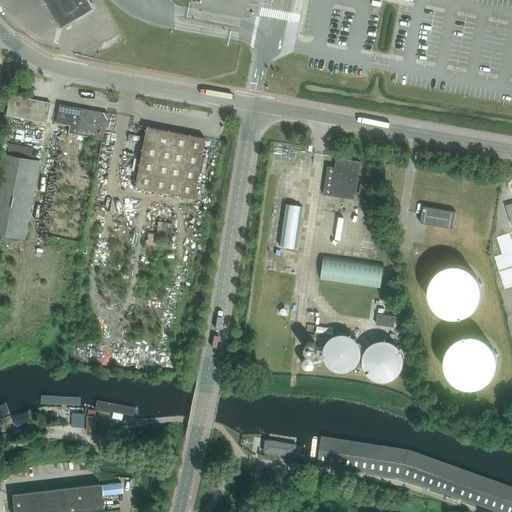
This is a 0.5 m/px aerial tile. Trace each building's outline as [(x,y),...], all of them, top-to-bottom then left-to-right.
[(45,0),(61,26),(91,7),(86,0),(45,0)] [(102,48),(125,39),(122,32),(99,42),(102,48)] [(50,103),(26,98),(10,95),(10,97),(9,97),(9,99),(6,115),(46,123),(50,103)] [(86,135),(102,139),(107,113),(59,104),(56,122),(69,125),(68,133),(86,136),(86,135)] [(205,138),(146,126),(134,186),(193,197),(205,138)] [(0,152),(0,234),(24,239),(39,160),(32,159),(34,148),(8,143),(6,154),(0,152)] [(355,199),(360,160),(336,157),(335,166),(328,165),(323,194),(355,199)] [(285,204),(279,245),(296,247),(302,206),(285,204)] [(423,206),(421,214),(420,222),(453,228),(456,211),(423,206)] [(398,248),(396,238),(388,240),(390,249),(398,248)] [(434,251),(435,313),(465,313),(465,301),(481,301),(480,250),(434,251)] [(385,264),(324,255),(320,279),(381,288),(385,264)] [(395,316),(378,314),(377,324),(394,326),(395,316)] [(491,324),(474,319),(468,319),(450,328),(446,341),(446,351),(453,364),(460,367),(467,380),(470,378),(471,381),(479,381),(487,377),(492,377),(493,373),(493,366),(499,348),(498,339),(491,324)] [(402,372),(403,334),(366,334),(366,371),(402,372)] [(305,347),(304,366),(315,366),(316,347),(305,347)] [(42,404),(72,407),(73,397),(43,394),(42,404)] [(107,412),(137,417),(138,407),(109,402),(107,412)] [(29,422),(26,412),(13,416),(15,426),(29,422)] [(45,413),(36,414),(37,422),(45,421),(45,413)] [(87,415),(86,431),(94,431),(95,415),(87,415)] [(322,436),(317,464),(401,478),(497,511),(511,511),(511,486),(406,448),(322,436)] [(267,441),(265,450),(293,455),(294,445),(267,441)] [(96,482),(87,483),(90,507),(99,506),(96,482)] [(87,483),(79,484),(82,508),(90,507),(87,483)] [(121,483),(101,485),(102,495),(122,493),(121,483)] [(79,484),(70,485),(73,509),(82,508),(79,484)] [(70,485),(61,486),(64,511),(73,509),(70,485)] [(61,486),(52,487),(55,511),(64,511),(61,486)] [(52,487),(44,488),(46,511),(51,511),(55,511),(52,487)] [(46,511),(44,488),(35,490),(37,511),(46,511)] [(37,511),(35,490),(26,491),(28,511),(37,511)] [(28,511),(26,491),(17,492),(19,511),(28,511)] [(19,511),(17,492),(9,493),(11,511),(19,511)]
